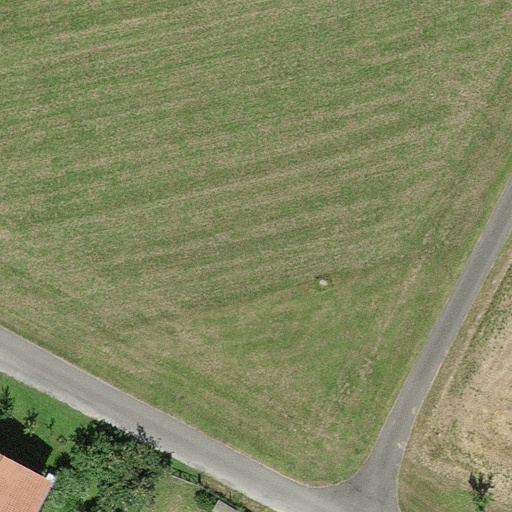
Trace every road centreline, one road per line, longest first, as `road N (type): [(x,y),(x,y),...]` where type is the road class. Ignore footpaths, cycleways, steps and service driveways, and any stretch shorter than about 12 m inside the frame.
road 1 (track): [(346,511),(511,197)]
road 2 (residential): [(302,511),(0,347)]
